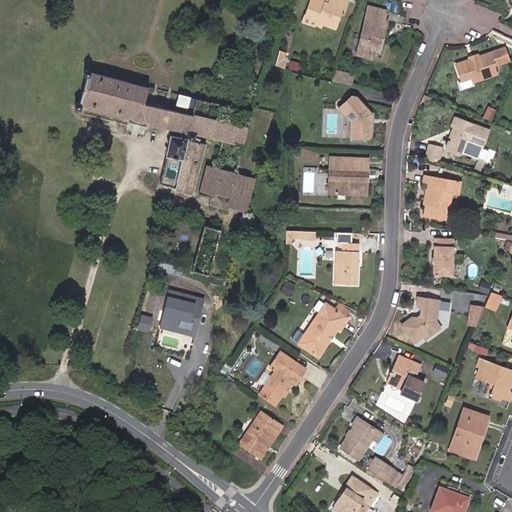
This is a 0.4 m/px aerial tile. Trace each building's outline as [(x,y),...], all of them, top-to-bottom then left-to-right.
[(326,0),(326,3),(318,0),(306,0),(302,14),(314,18),(312,23),(318,25),(319,24),(332,28),(336,14),(339,15),(344,0),(343,0),(334,0),(334,2),(329,0),(326,0)] [(362,3),(348,47),(355,50),(363,53),(368,35),(371,37),(374,38),(380,21),(378,20),(381,9),(362,3)] [(366,55),(371,37),(368,35),(363,53),(366,55)] [(468,61),(465,60),(456,63),(461,81),(471,77),(472,81),(498,72),(495,63),(502,61),(498,48),(471,58),(468,61)] [(282,54),(274,53),(272,65),(284,68),(286,61),(280,60),(282,54)] [(233,179),(250,113),(181,95),(179,104),(190,107),(188,114),(145,104),(149,88),(94,74),(94,70),(90,68),(88,68),(85,71),(86,75),(88,77),(82,102),(78,102),(77,104),(77,109),(79,111),(82,112),(85,109),(127,119),(126,122),(143,127),(144,124),(178,133),(177,138),(171,137),(159,186),(192,196),(203,147),(195,145),(196,141),(190,139),(191,135),(223,143),(217,169),(208,166),(199,198),(213,202),(212,205),(226,209),(233,179)] [(344,83),(346,74),(331,70),(328,80),(344,83)] [(346,98),(334,110),(347,122),(347,140),(364,140),(366,138),(366,127),(364,125),(364,120),(366,117),(366,115),(350,98),(346,98)] [(347,122),(334,110),(334,124),(337,126),(336,140),(347,140),(347,122)] [(452,135),(447,134),(443,146),(443,151),(454,155),(460,153),(463,142),(479,147),(485,129),(450,116),(447,125),(449,127),(453,132),(452,135)] [(326,194),(334,194),(335,159),(328,159),(326,194)] [(334,194),(361,195),(362,179),(358,179),(358,175),(362,175),(362,160),(335,159),(334,194)] [(362,179),(361,195),(366,195),(368,161),(362,160),(362,175),(358,175),(358,179),(362,179)] [(428,189),(424,210),(423,216),(447,221),(452,196),(459,196),(462,184),(426,177),(424,188),(428,189)] [(233,179),(226,209),(245,215),(253,185),(233,179)] [(420,209),(424,210),(428,189),(424,188),(420,209)] [(203,225),(190,270),(206,276),(221,230),(203,225)] [(284,228),(284,241),(290,241),(290,238),(298,238),(299,230),(284,228)] [(428,269),(425,269),(424,277),(443,280),(450,244),(430,240),(427,260),(429,261),(428,269)] [(352,262),(356,262),(358,244),(341,242),(341,250),(334,250),(332,283),(354,285),(355,268),(352,267),(352,262)] [(487,284),(477,280),(473,290),(483,294),(487,284)] [(291,288),(281,282),(274,291),(284,298),(291,288)] [(205,298),(168,289),(158,326),(195,336),(205,298)] [(483,307),(496,310),(501,294),(487,290),(483,307)] [(441,327),(436,320),(433,317),(433,314),(438,312),(440,303),(417,298),(417,303),(422,312),(421,318),(411,322),(408,329),(417,341),(425,335),(428,338),(441,327)] [(313,356),(332,328),(335,330),(344,319),(320,303),(293,342),(313,356)] [(476,326),(481,305),(470,303),(465,323),(476,326)] [(153,317),(141,314),(137,328),(149,331),(153,317)] [(280,404),(286,394),(293,384),(296,387),(306,373),(281,356),(271,370),(275,373),(260,395),(277,408),(280,404)] [(403,388),(402,392),(401,395),(417,402),(424,385),(408,379),(410,375),(417,377),(421,367),(398,358),(389,381),(403,388)] [(511,370),(484,360),(477,380),(492,386),(489,393),(485,391),(483,395),(500,401),(501,398),(510,400),(511,394),(511,388),(506,386),(508,380),(511,381),(511,370)] [(386,386),(402,392),(403,388),(389,381),(386,386)] [(291,397),(286,394),(280,404),(285,407),(291,397)] [(448,396),(444,406),(451,409),(455,399),(448,396)] [(479,425),(485,427),(488,419),(465,408),(453,437),(460,440),(456,451),(473,458),(478,445),(472,443),(479,425)] [(271,428),(274,423),(260,414),(237,447),(254,459),(274,430),(271,428)] [(353,431),(341,449),(360,461),(375,439),(379,433),(358,420),(350,430),(353,431)] [(282,429),(274,423),(271,428),(274,430),(254,459),(258,462),(282,429)] [(478,445),(485,427),(479,425),(472,443),(478,445)] [(384,436),(379,433),(375,439),(379,442),(384,436)] [(460,440),(453,437),(448,448),(456,451),(460,440)] [(375,460),(368,471),(385,481),(391,470),(375,460)] [(337,505),(347,511),(354,511),(362,500),(370,505),(379,491),(353,475),(348,483),(349,484),(342,495),(343,496),(337,505)] [(466,511),(471,501),(442,489),(432,511),(466,511)] [(365,511),(370,505),(362,500),(354,511),(365,511)]
